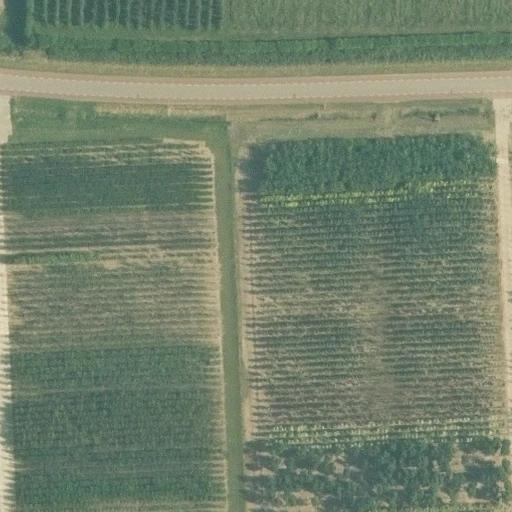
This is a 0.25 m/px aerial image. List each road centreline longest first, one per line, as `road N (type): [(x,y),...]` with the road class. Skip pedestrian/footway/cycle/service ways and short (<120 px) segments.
road 1 (tertiary): [(511,85),(185,92),(0,81)]
road 2 (track): [(500,85),(511,363)]
